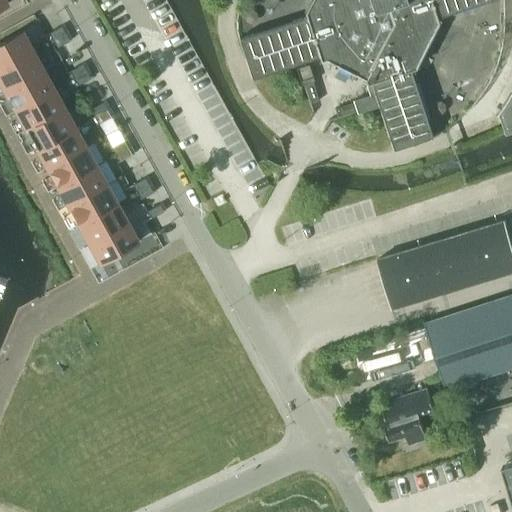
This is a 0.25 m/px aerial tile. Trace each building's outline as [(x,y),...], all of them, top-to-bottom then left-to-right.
[(309,0),(303,12),(305,16),(238,38),(251,78),(318,56),(319,60),(325,59),(363,78),(365,84),(370,82),(392,149),(431,136),(409,69),(414,68),(437,22),(436,17),(487,0),(309,0)] [(65,33),(61,26),(49,33),(53,40),(65,33)] [(0,68),(31,51),(21,32),(0,43),(0,68)] [(53,40),(57,47),(69,41),(65,33),(53,40)] [(0,82),(5,91),(42,70),(31,51),(0,68),(0,82)] [(86,71),(82,64),(70,71),(74,78),(86,71)] [(308,65),(296,68),(301,85),(304,84),(310,103),(318,100),(312,81),(313,81),(308,65)] [(15,110),(52,89),(42,70),(5,91),(15,110)] [(74,78),(78,85),(90,78),(86,71),(74,78)] [(26,129),(63,108),(52,89),(15,110),(26,129)] [(505,134),(511,131),(511,91),(510,95),(506,102),(502,108),(498,114),(505,134)] [(107,109),(103,102),(91,109),(95,116),(107,109)] [(36,148),(73,127),(63,108),(26,129),(36,148)] [(95,116),(99,123),(111,117),(107,109),(95,116)] [(47,167),(84,147),(73,127),(36,148),(47,167)] [(128,147),(124,140),(112,146),(116,154),(128,147)] [(57,186),(94,166),(84,147),(47,167),(57,186)] [(116,154),(120,161),(132,154),(128,147),(116,154)] [(68,205),(105,185),(94,166),(57,186),(68,205)] [(149,185),(145,177),(132,184),(136,192),(149,185)] [(78,224),(115,204),(105,185),(68,205),(78,224)] [(136,192),(141,199),(153,192),(149,185),(136,192)] [(89,243),(126,223),(115,204),(78,224),(89,243)] [(151,218),(163,211),(159,204),(147,210),(151,218)] [(511,242),(505,220),(377,258),(392,308),(511,271),(511,242)] [(126,223),(89,243),(99,263),(136,242),(126,223)] [(446,388),(460,383),(511,366),(511,294),(425,323),(446,388)] [(427,387),(425,388),(381,402),(387,419),(383,420),(390,440),(405,435),(409,444),(427,438),(420,417),(435,412),(427,387)]
